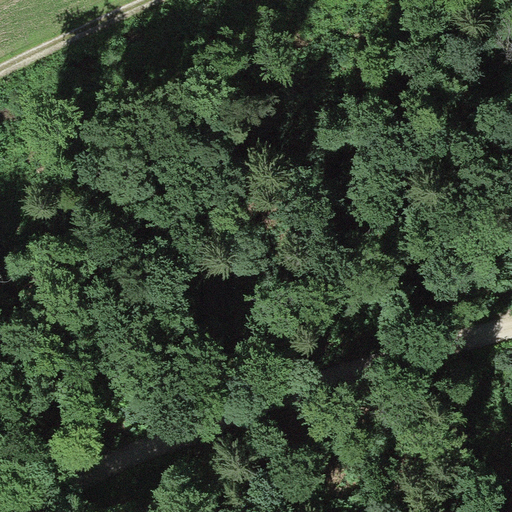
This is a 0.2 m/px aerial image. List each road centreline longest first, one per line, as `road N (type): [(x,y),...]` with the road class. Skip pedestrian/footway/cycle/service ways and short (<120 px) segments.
road 1 (track): [(511,332),(297,393),(9,511)]
road 2 (track): [(132,0),(0,64)]
